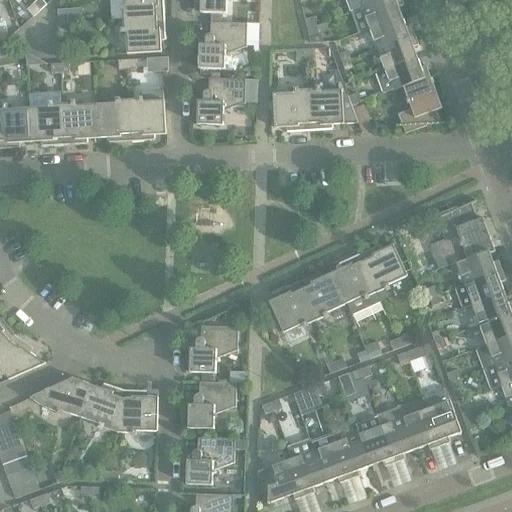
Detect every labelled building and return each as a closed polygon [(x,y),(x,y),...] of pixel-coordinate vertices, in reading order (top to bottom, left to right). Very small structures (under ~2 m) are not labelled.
[(42,0),(39,0),(34,4),(41,12),(47,6),(42,0)] [(123,21),(165,18),(164,0),(124,0),(125,7),(120,7),(121,12),(123,12),(123,21)] [(201,0),(201,14),(227,15),(227,0),(201,0)] [(348,0),(354,13),(363,10),(390,0),(348,0)] [(390,0),(363,10),(370,30),(403,18),(399,8),(404,6),(402,0),(390,0)] [(41,12),(34,4),(28,10),(34,18),(41,12)] [(59,15),(59,24),(69,23),(68,14),(59,15)] [(167,41),(165,18),(123,21),(124,30),(122,30),(122,34),(127,34),(128,55),(162,53),(161,41),(167,41)] [(307,30),(317,27),(314,18),(305,21),(307,30)] [(370,30),(378,51),(416,37),(412,27),(407,29),(403,18),(370,30)] [(59,24),(59,33),(69,32),(69,23),(59,24)] [(207,37),(206,40),(203,40),(202,46),(200,46),(200,70),(226,71),(226,56),(237,52),(247,52),(248,25),(211,24),(211,36),(207,37)] [(319,36),(317,27),(307,30),(310,38),(319,36)] [(7,31),(0,31),(0,41),(9,40),(7,31)] [(378,51),(385,71),(418,58),(414,49),(419,47),(416,37),(378,51)] [(314,50),(305,51),(306,61),(315,60),(314,50)] [(305,51),(296,51),(297,61),(306,61),(305,51)] [(340,56),(343,64),(352,61),(349,52),(340,56)] [(422,69),(418,58),(385,71),(376,74),(384,95),(393,91),(393,92),(404,88),(403,87),(431,77),(427,67),(422,69)] [(128,61),(119,62),(119,71),(128,71),(128,61)] [(137,61),(128,61),(128,71),(137,70),(137,61)] [(343,64),(346,73),(355,69),(352,61),(343,64)] [(69,64),(60,65),(61,75),(70,74),(69,64)] [(60,65),(51,65),(52,75),(61,75),(60,65)] [(443,110),(431,77),(403,87),(404,88),(409,101),(407,102),(409,106),(410,105),(412,111),(400,115),(407,135),(429,127),(428,126),(449,125),(448,124),(442,124),(437,112),(443,110)] [(206,93),(205,96),(201,96),(201,102),(199,102),(198,126),(224,127),(225,112),(236,108),(246,108),(246,81),(210,80),(209,92),(206,93)] [(349,98),(348,96),(343,97),(343,91),(322,92),(321,88),(317,88),(317,90),(308,91),(310,133),(333,131),(333,126),(359,125),(353,110),(352,106),(349,98)] [(288,134),(310,133),(308,91),(299,91),(299,89),(294,89),(295,94),(274,95),(276,129),(287,129),(288,134)] [(140,101),(130,101),(132,143),(155,142),(155,136),(167,136),(165,102),(164,102),(164,90),(143,91),(143,98),(140,98),(140,101)] [(349,98),(352,106),(361,103),(358,94),(349,98)] [(117,104),(97,105),(99,140),(110,139),(110,144),(132,143),(130,101),(121,102),(121,99),(117,100),(117,104)] [(72,104),(63,105),(65,147),(88,146),(88,140),(99,140),(97,105),(77,107),(76,102),(72,102),(72,104)] [(50,108),(29,109),(31,144),(43,143),(43,148),(65,147),(63,105),(54,105),(54,103),(50,104),(50,108)] [(5,108),(0,108),(0,150),(20,150),(20,144),(31,144),(29,109),(9,110),(9,106),(4,106),(5,108)] [(353,110),(359,125),(362,135),(373,131),(364,106),(353,110)] [(457,265),(457,266),(495,252),(483,219),(478,221),(472,205),(477,203),(477,202),(458,210),(458,208),(436,216),(446,243),(459,238),(461,244),(460,244),(462,248),(463,248),(468,261),(457,265)] [(380,246),(360,256),(378,294),(386,290),(387,292),(391,290),(389,286),(408,278),(393,246),(383,251),(380,246)] [(495,252),(457,266),(465,286),(503,272),(499,262),(494,264),(491,255),(496,253),(495,252)] [(342,270),(332,275),(346,306),(348,305),(353,316),(382,303),(378,294),(360,256),(340,265),(342,270)] [(463,310),(472,306),(505,294),(501,284),(506,282),(503,272),(465,286),(456,289),(463,310)] [(320,274),(300,284),(317,322),(325,318),(326,320),(330,318),(328,314),(346,306),(332,275),(322,279),(320,274)] [(317,322),(300,284),(279,293),(282,298),(271,303),(284,334),(303,325),(305,330),(309,328),(308,326),(317,322)] [(426,291),(429,299),(438,296),(435,287),(426,291)] [(505,294),(472,306),(480,326),(511,314),(511,303),(509,304),(505,294)] [(429,299),(433,308),(442,304),(438,296),(429,299)] [(511,314),(480,326),(487,347),(511,337),(511,314)] [(0,352),(16,337),(2,319),(0,321),(0,352)] [(199,341),(197,344),(194,344),(194,350),(192,350),(191,374),(217,375),(217,360),(228,356),(238,356),(239,329),(202,328),(202,340),(199,341)] [(432,334),(435,343),(444,340),(441,331),(432,334)] [(34,349),(16,337),(0,352),(0,380),(1,381),(3,377),(9,380),(9,381),(47,365),(46,364),(45,364),(30,354),(34,349)] [(402,349),(411,346),(407,337),(399,340),(402,349)] [(484,371),(511,360),(511,337),(487,347),(476,351),(484,371)] [(399,340),(390,343),(394,352),(402,349),(399,340)] [(435,343),(438,351),(447,348),(444,340),(435,343)] [(429,345),(406,354),(409,363),(433,354),(429,345)] [(406,354),(398,357),(401,366),(409,363),(406,354)] [(339,372),(348,369),(344,360),(336,363),(339,372)] [(502,387),(511,383),(511,360),(484,371),(491,391),(502,387)] [(336,363),(327,367),(331,376),(339,372),(336,363)] [(369,368),(361,371),(364,380),(372,377),(369,368)] [(361,371),(352,374),(356,383),(364,380),(361,371)] [(459,380),(456,372),(447,375),(450,384),(459,380)] [(82,419),(93,386),(74,380),(74,379),(31,399),(32,400),(44,408),(58,413),(57,415),(61,417),(63,412),(82,419)] [(450,384),(453,392),(462,389),(459,380),(450,384)] [(511,383),(502,387),(510,407),(511,406),(511,383)] [(197,397),(196,400),(192,400),(192,406),(190,406),(189,430),(215,431),(216,416),(227,412),(236,412),(237,385),(201,384),(200,396),(197,397)] [(324,384),(316,387),(319,396),(328,393),(324,384)] [(93,386),(82,419),(100,425),(99,430),(103,431),(104,429),(118,434),(126,392),(105,385),(103,390),(93,386)] [(316,387),(307,390),(311,400),(319,396),(316,387)] [(423,399),(427,410),(441,448),(451,444),(449,439),(462,434),(446,390),(423,399)] [(126,392),(118,434),(133,435),(133,437),(137,437),(137,432),(158,433),(159,398),(147,398),(147,393),(126,392)] [(274,413),(283,410),(279,401),(271,404),(274,413)] [(271,404),(262,407),(266,416),(274,413),(271,404)] [(378,417),(382,427),(396,465),(406,461),(404,456),(416,451),(404,419),(400,407),(378,416),(378,417)] [(427,410),(404,419),(416,451),(429,446),(431,452),(441,448),(427,410)] [(0,416),(0,429),(15,424),(11,412),(0,416)] [(474,421),(471,412),(462,415),(465,424),(474,421)] [(396,465),(382,427),(378,417),(356,426),(359,435),(371,468),(384,463),(386,468),(396,465)] [(465,424),(468,432),(477,429),(474,421),(465,424)] [(0,442),(20,435),(15,424),(0,429),(0,442)] [(341,485),(351,481),(337,444),(333,434),(311,443),(326,485),(339,480),(341,485)] [(0,442),(0,454),(24,446),(20,435),(0,442)] [(359,435),(337,444),(351,481),(361,478),(359,473),(371,468),(359,435)] [(195,453),(194,456),(190,456),(190,462),(188,462),(187,486),(213,487),(214,472),(225,468),(235,468),(236,441),(199,440),(199,452),(195,453)] [(288,449),(292,460),(306,498),(316,494),(314,489),(326,485),(311,443),(310,441),(288,449)] [(0,454),(0,457),(3,466),(28,457),(24,446),(0,454)] [(3,466),(8,478),(32,469),(28,457),(3,466)] [(296,502),(306,498),(292,460),(259,472),(258,497),(269,493),(269,506),(271,506),(271,505),(294,497),(296,502)] [(8,478),(12,489),(36,480),(32,469),(8,478)] [(54,476),(58,485),(67,482),(63,473),(54,476)] [(111,473),(102,473),(101,483),(110,483),(111,473)] [(120,474),(111,473),(110,483),(119,484),(120,474)] [(40,491),(36,480),(12,489),(16,500),(40,491)] [(91,489),(82,488),(82,498),(91,498),(91,489)] [(100,489),(91,489),(91,498),(100,499),(100,489)] [(42,507),(51,504),(47,495),(39,498),(42,507)] [(233,511),(234,497),(197,496),(197,508),(193,509),(192,511),(191,511),(189,511),(188,511),(233,511)] [(34,511),(42,507),(39,498),(30,501),(34,511)]
